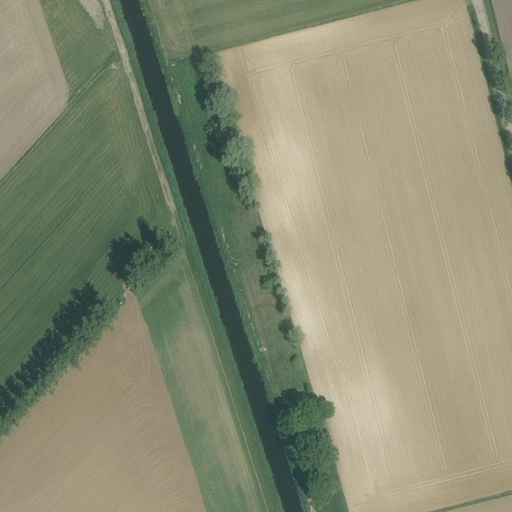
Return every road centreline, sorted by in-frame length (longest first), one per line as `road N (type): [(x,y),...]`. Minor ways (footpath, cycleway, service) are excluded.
road 1 (track): [(105,0),(173,204)]
road 2 (unclassified): [(511,140),(476,0)]
